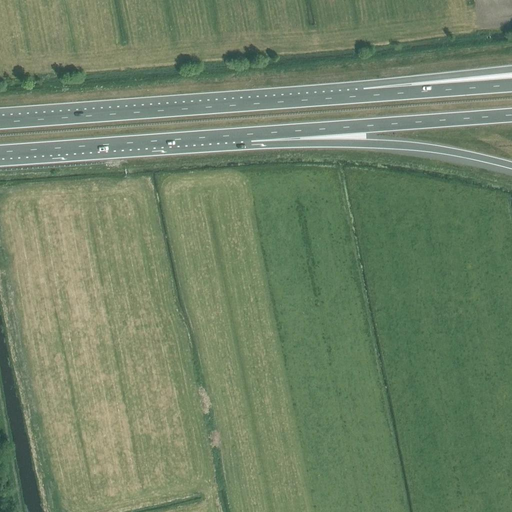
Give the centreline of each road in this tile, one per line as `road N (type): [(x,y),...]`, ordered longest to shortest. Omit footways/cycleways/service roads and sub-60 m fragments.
road 1 (trunk): [(366,96),(0,122)]
road 2 (trunk): [(250,134),(428,148),(511,166)]
road 3 (trunk): [(250,134),(511,114)]
road 4 (trunk): [(0,151),(250,134)]
road 5 (trunk): [(511,72),(366,96)]
road 6 (trunk): [(511,85),(366,96)]
